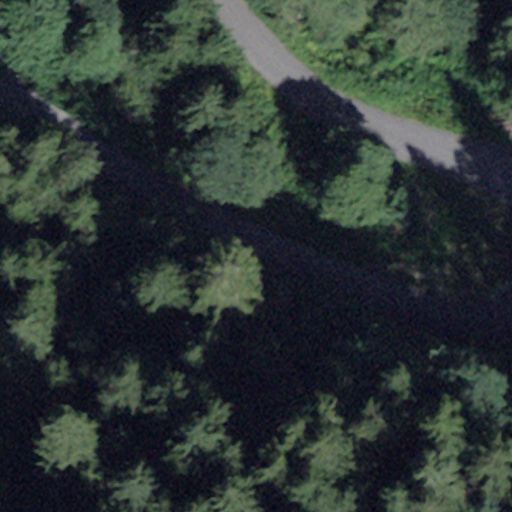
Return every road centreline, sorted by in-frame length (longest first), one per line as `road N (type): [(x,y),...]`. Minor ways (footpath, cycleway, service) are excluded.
road 1 (unclassified): [(0,83),(117,164),(424,300),(498,299),(511,291)]
road 2 (unclassified): [(511,165),(358,110),(273,52),(233,0)]
